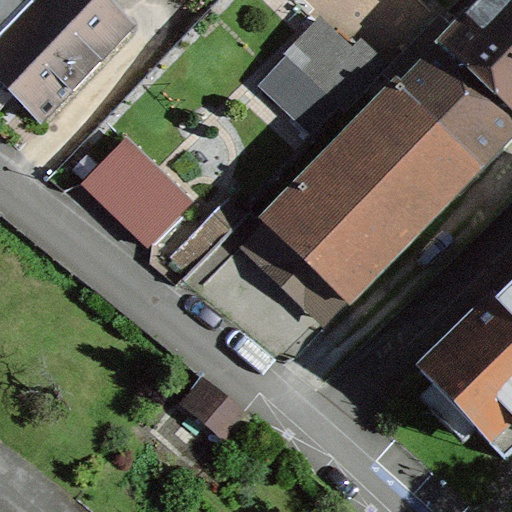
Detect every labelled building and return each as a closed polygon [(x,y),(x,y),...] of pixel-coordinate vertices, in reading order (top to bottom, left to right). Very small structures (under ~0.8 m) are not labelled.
[(0,0),(0,37),(36,0),(0,0)] [(134,27),(106,0),(36,0),(0,37),(0,78),(15,93),(44,121),(134,27)] [(438,16),(387,69),(384,73),(396,86),(397,85),(481,165),(511,132),(511,0),(486,0),(455,33),(438,16)] [(350,48),(319,19),(287,52),(318,81),(350,49),(350,48)] [(350,49),(318,81),(347,108),(386,68),(358,42),(350,49)] [(0,108),(15,93),(0,78),(0,108)] [(397,85),(396,86),(264,221),(307,262),(349,302),(481,165),(397,85)] [(1,210),(0,210),(0,240),(16,222),(1,210)] [(511,286),(510,285),(470,323),(511,366),(511,286)] [(511,449),(511,366),(470,323),(421,371),(504,457),(511,449)] [(251,415),(189,366),(173,385),(235,435),(251,415)]
